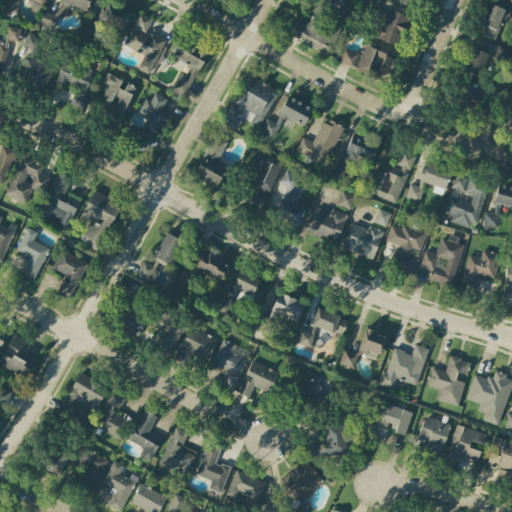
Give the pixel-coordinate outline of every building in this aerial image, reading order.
[(31,0),(43,4),(43,0),(6,0),(2,11),(15,15),(19,0),(31,0)] [(61,0),(60,2),(86,11),(89,0),(61,0)] [(421,0),(386,0),(419,9),(421,0)] [(130,13),(107,3),(99,20),(122,31),(130,13)] [(507,11),(488,5),(478,34),(497,41),(507,11)] [(401,48),(411,18),(385,9),(375,38),(401,48)] [(56,16),(44,12),(39,25),(50,29),(56,16)] [(164,40),(146,32),(151,19),(137,13),(123,46),(143,55),(137,69),(149,75),(164,40)] [(326,53),(338,25),(311,14),(306,26),(293,21),(287,36),(326,53)] [(0,72),(11,41),(16,43),(21,30),(9,26),(3,44),(0,42),(0,72)] [(96,30),(85,29),(85,40),(96,40),(96,30)] [(54,63),(34,57),(40,39),(26,34),(23,47),(32,49),(28,61),(22,59),(15,82),(45,91),(54,63)] [(344,49),(338,63),(382,82),(395,52),(366,40),(360,55),(344,49)] [(173,92),(184,98),(206,55),(181,42),(173,58),(186,65),(173,92)] [(478,78),(488,55),(471,47),(460,70),(478,78)] [(94,69),(66,56),(53,84),(64,89),(66,83),(84,91),(94,69)] [(107,85),(99,105),(122,115),(134,88),(123,83),(124,81),(106,74),(102,83),(107,85)] [(258,126),(277,93),(248,76),(224,119),(238,127),(243,118),(258,126)] [(477,87),(460,82),(452,112),(469,117),(477,87)] [(137,113),(150,119),(141,135),(152,141),(166,114),(161,111),(167,100),(154,93),(150,101),(145,98),(137,113)] [(259,132),(273,138),(283,117),(304,126),(312,109),(287,97),(274,123),(266,119),(259,132)] [(493,110),(481,107),(477,119),(489,123),(493,110)] [(327,165),(341,126),(324,119),(315,143),(301,138),(295,153),(327,165)] [(194,175),(217,186),(224,170),(215,166),(226,142),(212,135),(194,175)] [(339,165),(346,169),(350,162),(366,170),(378,146),(353,135),(339,165)] [(0,184),(2,185),(15,151),(1,146),(0,148),(0,184)] [(415,156),(402,150),(395,167),(379,161),(367,193),(395,204),(415,156)] [(279,166),(272,163),(273,159),(261,154),(244,201),(263,209),(279,166)] [(25,205),(32,189),(42,193),(49,178),(40,174),(43,165),(22,155),(4,195),(25,205)] [(340,181),(346,168),(330,161),(325,175),(340,181)] [(434,186),(432,193),(443,196),(450,170),(424,163),(419,182),(434,186)] [(277,182),(289,192),(298,181),(287,171),(277,182)] [(449,197),(444,212),(451,214),(449,221),(475,229),(489,184),(455,174),(451,189),(472,195),(470,203),(449,197)] [(79,200),(68,196),(65,203),(60,201),(68,180),(57,176),(41,215),(58,222),(56,226),(67,230),(79,200)] [(418,202),(423,190),(409,185),(405,197),(418,202)] [(511,206),(511,187),(497,185),(492,213),(484,212),(482,226),(495,229),(500,205),(511,206)] [(99,251),(119,203),(92,192),(82,217),(88,220),(79,243),(99,251)] [(350,210),(354,197),(341,193),(336,205),(350,210)] [(297,226),(304,209),(281,199),(273,216),(297,226)] [(306,235),(337,244),(345,214),(331,210),(331,212),(314,207),(306,235)] [(390,214),(377,209),(372,222),(385,227),(390,214)] [(0,262),(1,263),(13,231),(0,225),(0,219),(1,217),(0,216),(0,262)] [(343,250),(374,259),(381,232),(351,223),(343,250)] [(424,232),(400,225),(399,228),(390,225),(385,242),(398,246),(392,268),(413,273),(424,232)] [(49,249),(33,241),(37,233),(26,228),(15,250),(29,257),(21,272),(33,279),(49,249)] [(184,242),(165,233),(152,257),(171,267),(184,242)] [(450,288),(463,246),(457,244),(458,240),(441,235),(435,255),(424,251),(419,268),(431,272),(428,281),(450,288)] [(88,264),(61,250),(51,268),(65,275),(56,291),(69,299),(88,264)] [(469,254),(458,287),(473,292),(479,275),(492,279),(501,256),(482,250),(480,258),(469,254)] [(182,269),(177,282),(191,287),(196,271),(224,279),(229,263),(198,253),(193,272),(182,269)] [(142,261),(136,275),(153,283),(163,263),(155,259),(152,266),(142,261)] [(226,316),(238,291),(259,301),(267,285),(236,271),(217,312),(226,316)] [(124,294),(136,301),(143,289),(132,282),(124,294)] [(303,302),(276,294),(270,314),(297,323),(303,302)] [(170,313),(160,308),(151,327),(163,332),(156,348),(171,354),(184,326),(167,319),(170,313)] [(310,326),(340,338),(347,320),(317,308),(310,326)] [(137,337),(146,319),(125,309),(116,327),(137,337)] [(272,320),(258,315),(251,336),(265,341),(272,320)] [(217,338),(190,326),(175,360),(187,365),(191,356),(206,362),(217,338)] [(301,328),(297,344),(311,347),(315,331),(301,328)] [(328,341),(331,335),(317,329),(314,335),(328,341)] [(378,360),(386,336),(363,329),(356,353),(378,360)] [(33,360),(19,352),(25,341),(14,335),(7,346),(15,351),(10,359),(3,355),(0,361),(0,366),(23,378),(33,360)] [(245,360),(231,354),(235,345),(222,339),(211,365),(225,371),(219,384),(232,390),(245,360)] [(428,349),(414,345),(411,354),(391,348),(380,386),(393,390),(396,380),(416,386),(428,349)] [(357,355),(342,350),(338,364),(353,368),(357,355)] [(458,406),(464,383),(454,381),(456,373),(466,376),(470,362),(448,357),(445,371),(431,368),(427,387),(439,390),(436,401),(458,406)] [(278,373),(250,362),(237,393),(248,398),(253,386),(270,393),(278,373)] [(65,399),(72,403),(77,396),(87,401),(84,407),(93,413),(107,389),(79,373),(65,399)] [(473,374),(465,400),(479,404),(477,410),(483,413),(481,420),(498,426),(511,381),(511,378),(494,373),(491,380),(473,374)] [(310,409),(326,400),(314,378),(298,387),(310,409)] [(11,393),(0,388),(0,404),(6,407),(11,393)] [(125,398),(112,392),(94,427),(118,439),(129,419),(117,413),(125,398)] [(411,413),(388,405),(386,411),(378,409),(369,439),(383,443),(387,430),(405,435),(411,413)] [(128,442),(143,447),(139,457),(151,462),(159,439),(150,436),(157,416),(140,410),(128,442)] [(431,455),(439,458),(450,425),(424,417),(416,440),(434,445),(431,455)] [(307,443),(308,457),(346,455),(345,425),(323,426),(324,443),(307,443)] [(486,434),(455,425),(444,463),(457,467),(460,460),(476,465),(479,451),(468,448),(470,442),(482,445),(486,434)] [(186,475),(194,456),(180,450),(187,433),(174,427),(159,463),(186,475)] [(484,470),(497,474),(495,479),(509,484),(511,473),(511,442),(494,437),(484,470)] [(195,476),(211,481),(208,490),(220,494),(229,468),(215,463),(220,449),(206,444),(195,476)] [(45,470),(62,475),(69,451),(52,445),(45,470)] [(79,482),(95,487),(106,458),(81,448),(74,467),(83,471),(79,482)] [(119,511),(135,482),(119,474),(123,466),(112,461),(101,483),(113,489),(105,505),(119,511)] [(307,511),(299,501),(322,482),(305,461),(280,481),(291,496),(282,503),(289,511),(307,511)] [(265,484),(236,469),(225,491),(255,505),(265,484)] [(158,511),(166,498),(140,484),(130,503),(145,511),(144,511),(158,511)] [(193,511),(183,508),(186,499),(173,494),(165,511),(193,511)]
